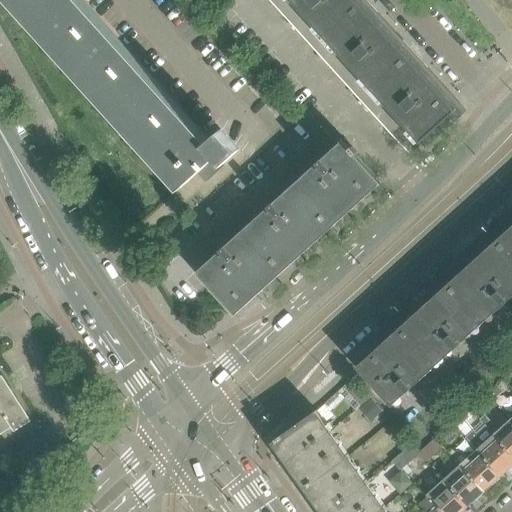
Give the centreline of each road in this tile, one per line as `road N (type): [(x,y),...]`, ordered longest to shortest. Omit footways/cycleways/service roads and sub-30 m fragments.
road 1 (tertiary): [(504,108),(427,193),(187,404)]
road 2 (tertiary): [(216,444),(260,414),(511,178)]
road 3 (tertiary): [(14,162),(53,253),(164,426)]
road 4 (tertiary): [(187,404),(54,203),(14,162)]
road 5 (residential): [(404,0),(491,97)]
road 6 (residential): [(164,426),(76,511)]
